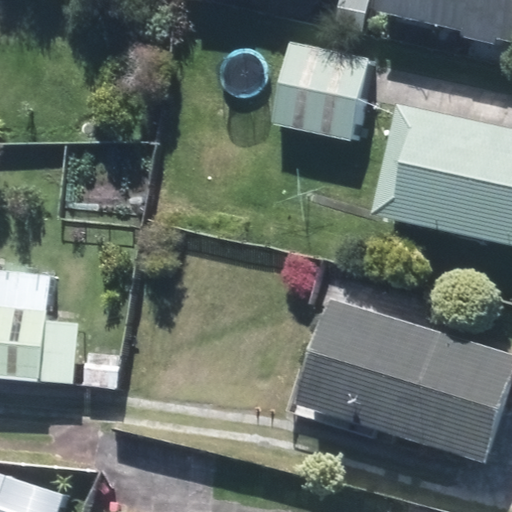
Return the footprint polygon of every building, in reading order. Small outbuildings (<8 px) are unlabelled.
[(511,0),(394,0),(392,14),(511,41),(511,0)] [(375,58),(298,45),(284,126),(361,140),(375,58)] [(511,132),(411,113),(390,217),(511,241),(511,132)] [(511,421),(511,353),(344,302),(312,406),(499,463),(511,421)] [(56,309),(0,306),(0,379),(82,383),(84,332),(55,330),(56,309)] [(64,511),(0,492),(0,511),(64,511)]
